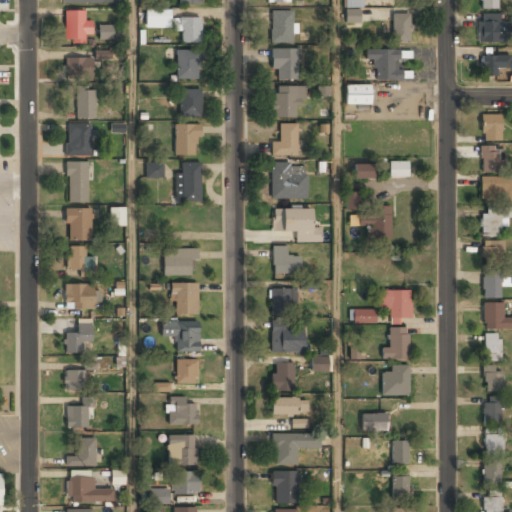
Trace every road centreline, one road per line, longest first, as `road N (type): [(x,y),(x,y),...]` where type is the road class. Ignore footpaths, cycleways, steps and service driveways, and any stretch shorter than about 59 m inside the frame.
road 1 (residential): [(26,0),(28,511)]
road 2 (residential): [(447,0),(448,511)]
road 3 (residential): [(237,0),(236,511)]
